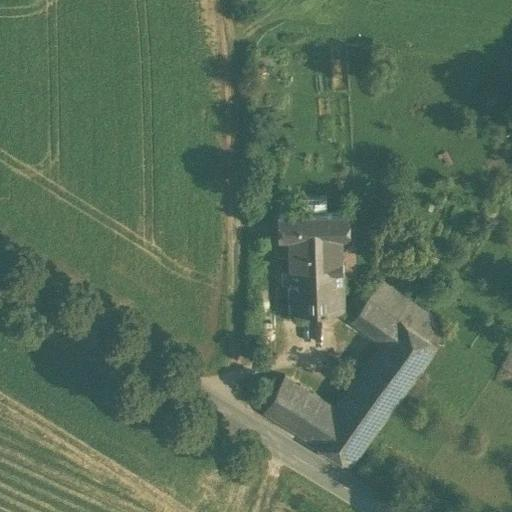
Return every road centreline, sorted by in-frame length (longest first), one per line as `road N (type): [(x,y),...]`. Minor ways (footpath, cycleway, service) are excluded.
road 1 (secondary): [(384,511),(0,275)]
road 2 (track): [(232,373),(232,0)]
